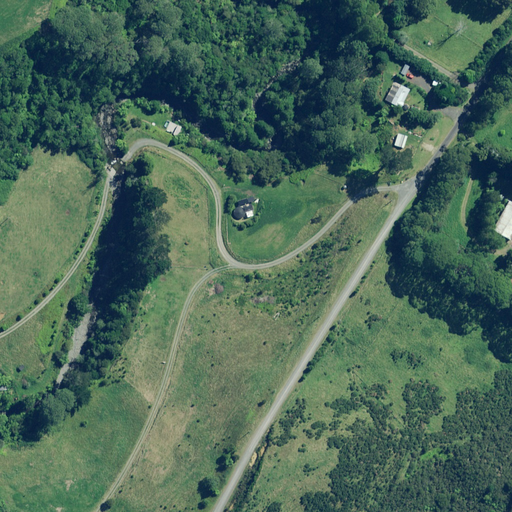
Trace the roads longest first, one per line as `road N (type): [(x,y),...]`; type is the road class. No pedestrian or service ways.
road 1 (track): [(0,335),(47,299),(82,254),(112,167),(134,143),(167,148),(210,181),(221,253),(255,266),(299,250),(372,188),(410,190)]
road 2 (unclassified): [(511,34),(244,444),(213,511)]
